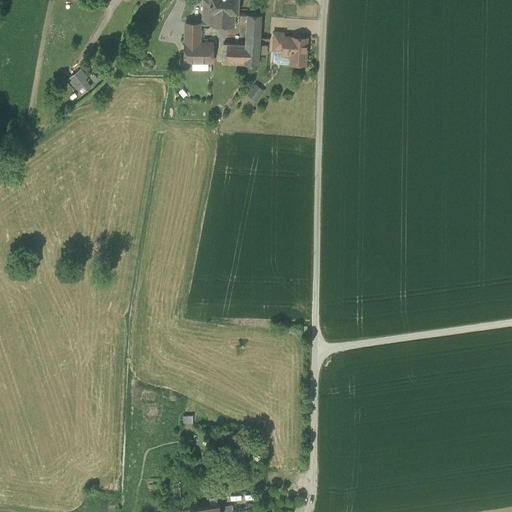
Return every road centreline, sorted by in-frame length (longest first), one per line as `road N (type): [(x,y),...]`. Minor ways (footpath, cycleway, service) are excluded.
road 1 (unclassified): [(324,0),(315,350)]
road 2 (unclassified): [(511,322),(315,350)]
road 3 (unclassified): [(315,350),(307,511)]
